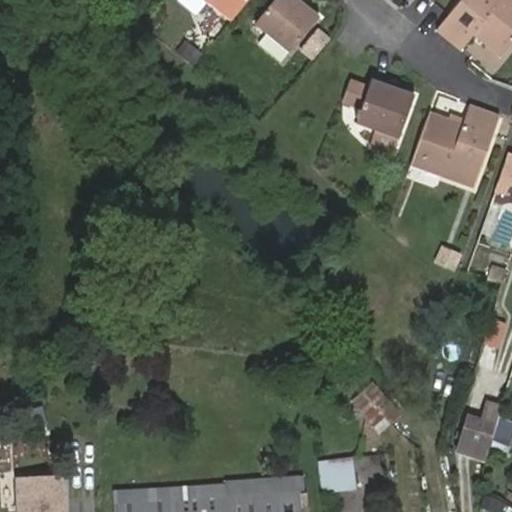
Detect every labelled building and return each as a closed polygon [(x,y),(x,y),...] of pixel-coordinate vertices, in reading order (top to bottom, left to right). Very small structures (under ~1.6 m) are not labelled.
[(201,0),(230,24),(249,0),(201,0)] [(298,0),(276,0),(256,25),(292,55),(322,19),(309,8),(298,0)] [(312,4),(307,0),(298,0),(309,8),(312,4)] [(511,4),(507,1),(507,0),(461,0),(437,31),(461,50),(474,34),(501,56),(511,41),(511,4)] [(381,87),(384,82),(371,78),(353,126),(395,142),(411,98),(397,93),(381,87)] [(398,88),(384,82),(381,87),(397,93),(398,88)] [(428,114),(412,158),(440,168),(437,176),(472,188),(496,117),(467,107),(461,126),(428,114)] [(412,158),(409,166),(437,176),(440,168),(412,158)] [(439,244),(432,263),(453,271),(461,253),(439,244)] [(441,370),(439,378),(447,381),(449,372),(441,370)] [(363,387),(360,394),(367,396),(369,389),(363,387)] [(393,416),(384,408),(376,401),(369,408),(377,414),(372,419),(382,428),(393,416)] [(389,402),(384,408),(393,416),(398,411),(389,402)] [(511,441),(511,420),(500,416),(491,440),(510,447),(511,441)] [(493,435),(461,426),(454,448),(453,450),(485,460),(491,440),(493,435)] [(317,462),(320,493),(355,489),(351,458),(317,462)] [(68,511),(66,476),(48,477),(48,483),(14,485),(15,511),(68,511)] [(48,483),(48,477),(14,478),(14,485),(48,483)] [(228,486),(172,490),(173,511),(298,511),(297,492),(229,496),(228,486)] [(136,511),(173,511),(172,490),(135,492),(136,511)]
